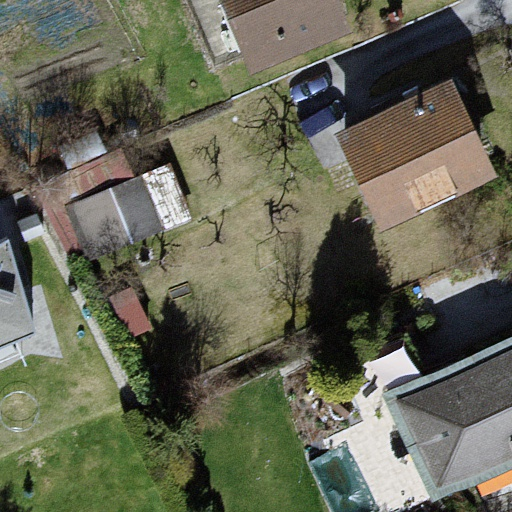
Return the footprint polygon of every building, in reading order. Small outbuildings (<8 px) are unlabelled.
[(326,0),(208,0),(237,81),(346,45),(326,0)] [(440,88),(320,138),(367,237),(488,181),(440,88)] [(51,195),(68,247),(158,218),(132,136),(70,156),(80,186),(51,195)] [(3,236),(0,237),(0,349),(33,338),(3,236)] [(511,341),(374,402),(427,510),(511,470),(511,341)]
